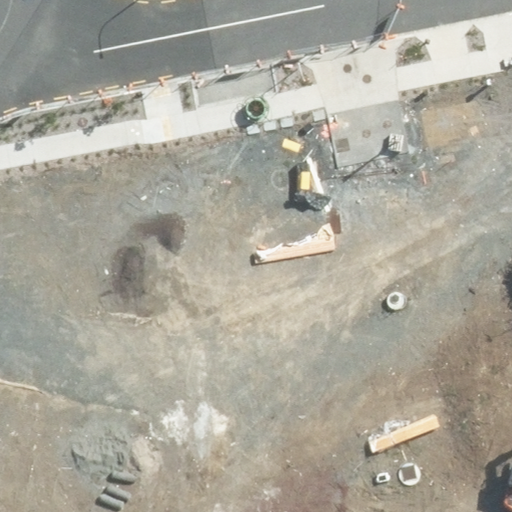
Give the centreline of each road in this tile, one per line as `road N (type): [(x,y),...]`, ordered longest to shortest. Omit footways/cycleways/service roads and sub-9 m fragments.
road 1 (residential): [(351,0),(444,436),(439,503),(415,511)]
road 2 (residential): [(349,0),(0,67)]
